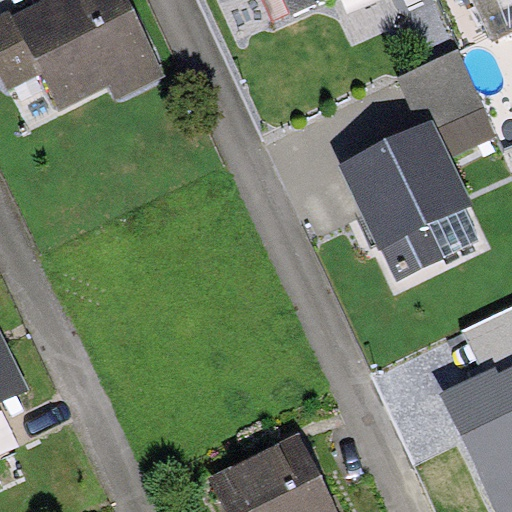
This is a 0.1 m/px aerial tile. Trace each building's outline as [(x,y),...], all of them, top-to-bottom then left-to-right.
[(168,79),(125,0),(44,0),(19,13),(15,5),(0,13),(0,84),(7,97),(37,81),(58,121),(110,94),(116,106),(168,79)] [(283,0),(291,16),(328,0),(283,0)] [(511,0),(471,0),(491,41),(511,31),(511,0)] [(460,54),(398,84),(421,132),(342,170),(381,251),(384,249),(400,282),(450,258),(434,225),(471,208),(448,160),(500,135),(460,54)] [(0,404),(29,390),(0,333),(0,404)] [(511,373),(500,380),(494,369),(441,395),(491,495),(511,484),(511,373)] [(332,511),(298,439),(214,478),(230,511),(332,511)]
